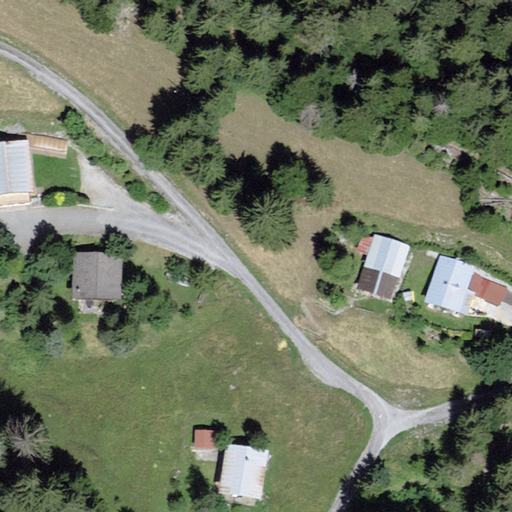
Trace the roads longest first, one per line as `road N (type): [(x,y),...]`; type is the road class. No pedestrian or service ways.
road 1 (track): [(0,47),(100,115),(291,330),(370,401),(376,437),(334,511)]
road 2 (track): [(5,224),(126,226),(238,267)]
road 3 (track): [(511,392),(378,427)]
